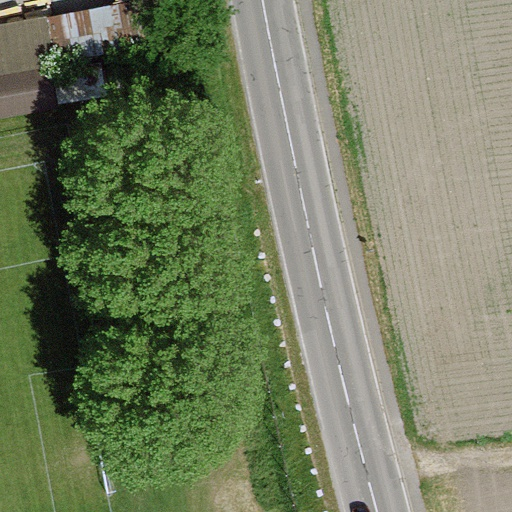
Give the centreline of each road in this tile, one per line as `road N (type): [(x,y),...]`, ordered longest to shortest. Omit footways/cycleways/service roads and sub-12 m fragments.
road 1 (secondary): [(278,0),(358,405),(389,511)]
road 2 (track): [(377,470),(511,466)]
